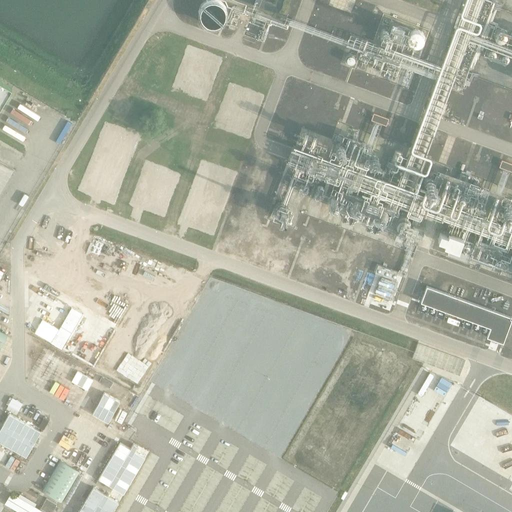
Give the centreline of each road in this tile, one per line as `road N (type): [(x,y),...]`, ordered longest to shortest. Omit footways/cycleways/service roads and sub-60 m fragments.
road 1 (unknown): [(121,511),(240,298)]
road 2 (unknown): [(183,511),(296,318)]
road 3 (unknown): [(217,511),(318,326)]
road 4 (unknown): [(308,511),(384,375),(385,356),(362,343)]
road 5 (unknown): [(340,335),(247,511)]
road 6 (unknown): [(362,343),(276,511)]
road 7 (unknown): [(143,409),(203,304),(214,294),(240,298)]
